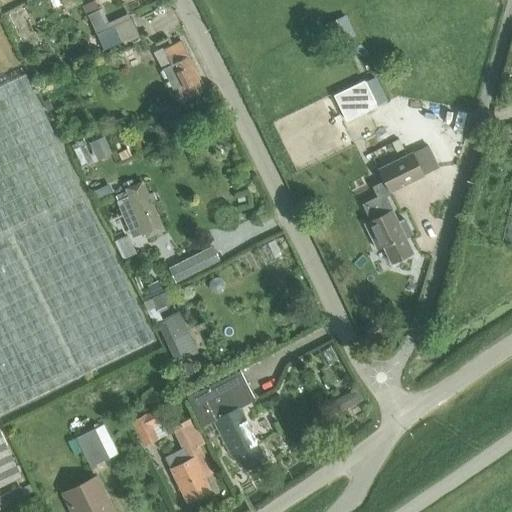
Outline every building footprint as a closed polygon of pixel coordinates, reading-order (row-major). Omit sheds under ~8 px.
[(95,3),(84,8),(103,50),(138,33),(129,13),(105,24),(95,3)] [(344,15),(325,24),(334,43),(354,34),(344,15)] [(203,90),(180,43),(155,56),(162,70),(161,71),(171,91),(173,90),(179,100),(183,98),(183,100),(203,90)] [(0,483),(18,474),(0,438),(0,413),(154,339),(25,73),(0,85),(0,483)] [(364,80),(333,95),(346,121),(377,106),(364,80)] [(105,137),(88,143),(95,161),(112,155),(105,137)] [(372,223),(366,226),(377,250),(385,247),(393,263),(413,253),(406,237),(412,234),(406,221),(399,224),(386,195),(424,177),(413,154),(380,170),(385,183),(374,188),(379,199),(364,206),(372,223)] [(116,193),(119,199),(116,201),(132,238),(144,232),(146,238),(165,230),(143,180),(124,188),(125,190),(116,193)] [(117,238),(125,256),(137,250),(129,233),(117,238)] [(219,259),(212,245),(169,267),(176,281),(219,259)] [(159,283),(148,288),(152,296),(162,291),(159,283)] [(152,298),(143,302),(147,310),(156,306),(159,312),(167,308),(166,305),(170,303),(164,292),(152,298)] [(183,360),(198,353),(179,311),(157,324),(174,360),(181,357),(183,360)] [(203,426),(213,421),(230,455),(237,451),(245,468),(265,459),(239,408),(254,400),(240,371),(189,396),(203,426)] [(352,405),(348,397),(337,403),(341,411),(352,405)] [(154,411),(130,422),(142,446),(156,439),(150,426),(159,422),(154,411)] [(202,442),(190,419),(171,429),(182,449),(164,458),(187,502),(211,490),(203,473),(210,469),(198,445),(202,442)] [(90,466),(110,456),(95,428),(76,438),(90,466)] [(70,511),(112,511),(94,475),(61,492),(70,511)] [(0,493),(0,507),(28,497),(24,485),(0,493)]
